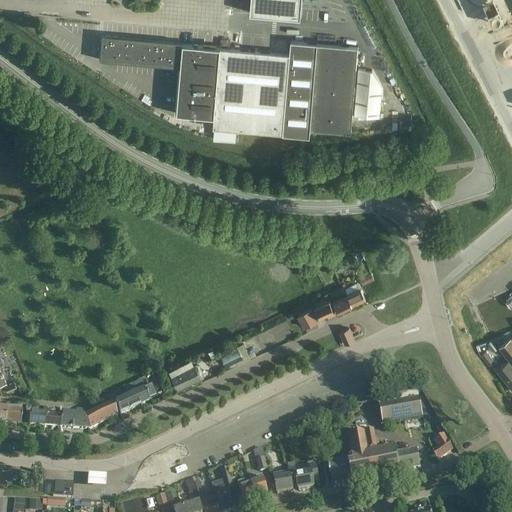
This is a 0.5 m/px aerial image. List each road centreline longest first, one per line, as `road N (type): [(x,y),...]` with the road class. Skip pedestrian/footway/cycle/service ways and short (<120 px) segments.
road 1 (tertiary): [(413,216),(393,207),(262,204),(198,186),(117,146),(0,58)]
road 2 (tertiary): [(0,458),(130,459),(380,339)]
road 3 (residential): [(380,339),(365,311),(94,446)]
road 4 (unclassified): [(302,27),(0,6)]
road 5 (unclassified): [(413,216),(479,179),(482,162),(388,0)]
road 6 (residential): [(239,511),(285,497),(398,482),(449,464),(502,430)]
road 7 (unclassified): [(511,135),(444,0)]
road 8 (residential): [(347,511),(443,490),(468,493),(485,511)]
road 9 (unclassified): [(502,430),(452,360),(437,324)]
